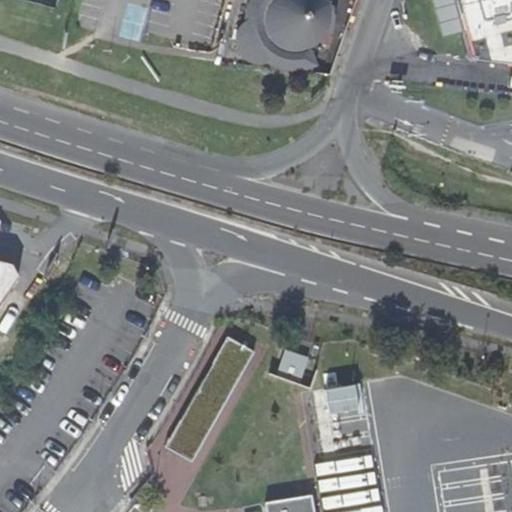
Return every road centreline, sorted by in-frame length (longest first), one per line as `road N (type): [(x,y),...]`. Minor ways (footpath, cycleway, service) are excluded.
road 1 (primary): [(511,259),(324,221),(135,162)]
road 2 (residential): [(58,511),(139,402),(227,242)]
road 3 (primary): [(227,242),(511,329)]
road 4 (primary): [(0,171),(227,242)]
road 5 (unclassified): [(511,255),(380,198),(340,120)]
road 6 (unclassified): [(340,120),(282,166),(232,173),(135,162)]
road 7 (primary): [(135,162),(0,117)]
road 8 (unclassified): [(378,0),(340,120)]
